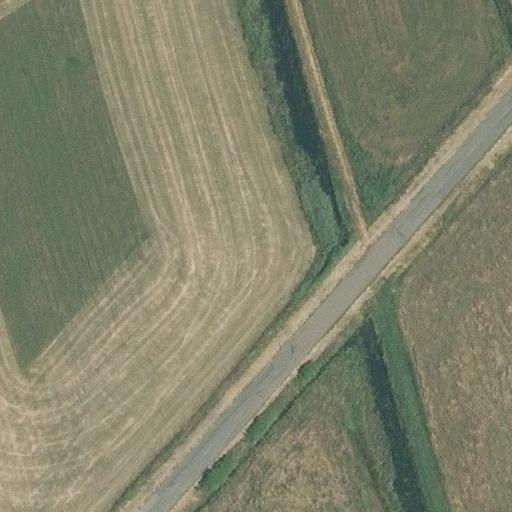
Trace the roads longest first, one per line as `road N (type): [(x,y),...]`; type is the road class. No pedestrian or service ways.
road 1 (tertiary): [(154,511),(511,105)]
road 2 (track): [(439,511),(372,264)]
